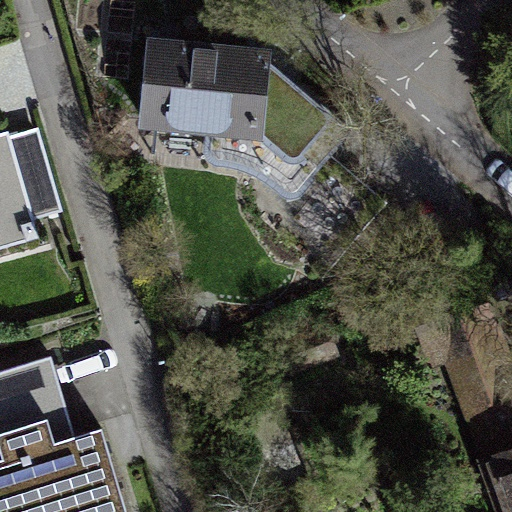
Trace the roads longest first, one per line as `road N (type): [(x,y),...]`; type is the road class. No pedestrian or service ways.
road 1 (residential): [(161,511),(35,0)]
road 2 (residential): [(398,93),(279,0)]
road 3 (residential): [(511,188),(398,93)]
road 4 (residential): [(398,93),(485,0)]
